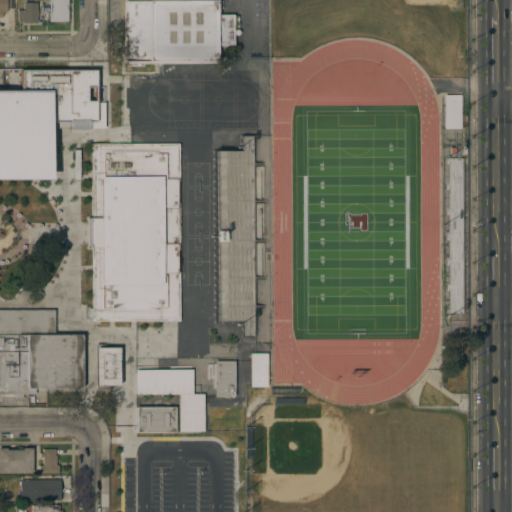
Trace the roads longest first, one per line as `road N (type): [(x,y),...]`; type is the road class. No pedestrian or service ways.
road 1 (primary): [(498,248),(498,102)]
road 2 (primary): [(499,438),(498,305)]
